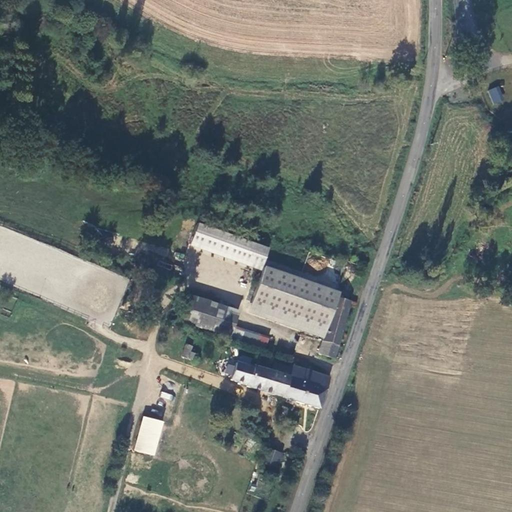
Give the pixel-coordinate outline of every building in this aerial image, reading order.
[(498,86),(488,90),(493,104),(504,100),(498,86)] [(258,238),(201,217),(192,246),(248,266),(258,238)] [(68,253),(0,225),(0,265),(2,266),(0,280),(72,309),(75,300),(80,299),(82,304),(91,301),(103,302),(101,297),(95,299),(94,297),(84,293),(88,282),(85,272),(81,281),(78,281),(68,253)] [(334,291),(263,267),(251,303),(322,326),(334,291)] [(351,302),(334,296),(320,352),(336,358),(351,302)] [(182,320),(231,336),(238,317),(188,301),(182,320)] [(179,342),(166,338),(163,346),(177,350),(179,342)] [(181,357),(191,359),(195,346),(185,343),(181,357)] [(280,397),(289,366),(279,363),(275,375),(250,367),(250,369),(233,364),(228,380),(245,385),(245,387),(280,397)] [(317,408),(326,377),(289,366),(280,397),(317,408)] [(162,391),(160,397),(171,400),(173,395),(162,391)] [(133,450),(154,456),(164,421),(143,415),(133,450)] [(281,454),(267,450),(262,464),(276,469),(281,454)]
